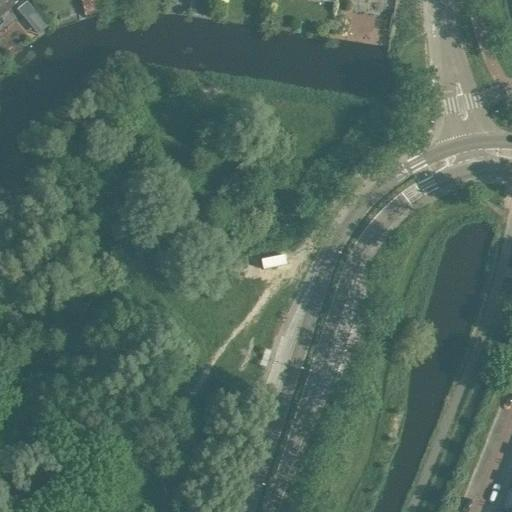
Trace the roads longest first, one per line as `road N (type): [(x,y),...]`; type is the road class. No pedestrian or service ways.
road 1 (tertiary): [(464,134),(421,147),(366,188),(341,223),(324,254),(243,511)]
road 2 (tertiary): [(266,511),(363,233),(387,203),(469,165)]
road 3 (residential): [(464,134),(443,0)]
